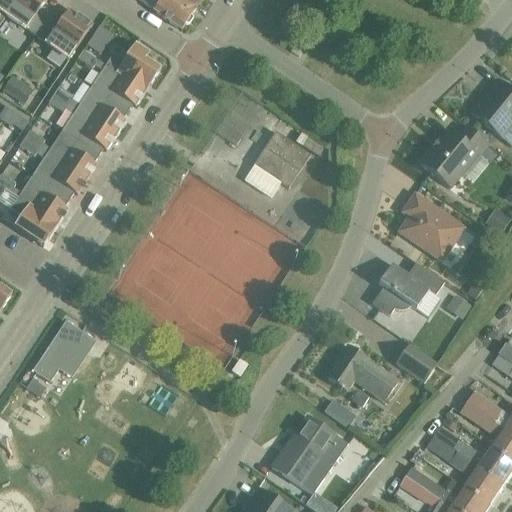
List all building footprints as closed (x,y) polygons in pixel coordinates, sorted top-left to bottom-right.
[(0,0),(0,26),(6,19),(18,0),(0,0)] [(25,32),(35,39),(51,16),(42,9),(47,0),(18,0),(6,19),(25,32)] [(196,8),(193,7),(184,0),(134,0),(143,6),(147,0),(160,0),(152,12),(180,32),(183,27),(187,28),(192,20),(190,17),(196,8)] [(68,13),(61,23),(51,16),(35,39),(68,62),(91,29),(68,13)] [(90,50),(106,56),(115,32),(99,26),(90,50)] [(105,68),(145,95),(160,72),(144,62),(149,55),(135,46),(123,64),(112,57),(105,68)] [(145,95),(105,68),(82,53),(77,61),(92,71),(94,68),(102,73),(90,90),(127,115),(132,108),(135,110),(145,95)] [(11,78),(5,95),(30,103),(35,85),(11,78)] [(470,117),(502,142),(511,150),(511,94),(498,83),(470,117)] [(127,115),(90,90),(79,108),(71,103),(73,100),(58,90),(53,98),(115,139),(126,124),(123,122),(127,115)] [(115,139),(53,98),(48,105),(63,115),(65,112),(73,117),(61,134),(98,159),(103,152),(105,154),(115,139)] [(488,148),(465,129),(456,139),(448,133),(419,167),(449,191),(448,189),(475,156),(479,160),(488,148)] [(252,165),(286,188),(308,155),(273,132),(252,165)] [(29,134),(24,142),(87,183),(97,168),(94,166),(98,159),(61,134),(50,152),(42,147),(44,144),(29,134)] [(43,161),(32,179),(69,203),(73,196),(76,198),(87,183),(24,142),(19,149),(34,159),(36,156),(43,161)] [(218,248),(245,203),(189,170),(154,229),(204,259),(212,245),(218,248)] [(64,210),(69,203),(32,179),(21,196),(13,191),(15,188),(0,177),(0,189),(5,192),(17,201),(57,227),(67,212),(64,210)] [(406,209),(413,214),(398,235),(441,264),(463,231),(414,197),(406,209)] [(13,230),(42,250),(57,227),(17,201),(10,212),(20,219),(13,230)] [(494,211),(484,225),(500,236),(510,222),(494,211)] [(144,299),(136,292),(145,282),(130,268),(111,288),(134,309),(144,299)] [(435,299),(443,286),(421,271),(413,283),(407,278),(391,268),(378,287),(383,291),(371,307),(389,319),(393,312),(396,314),(398,314),(400,314),(402,314),(405,314),(407,313),(409,311),(410,309),(415,313),(416,312),(428,320),(440,303),(435,299)] [(0,313),(11,297),(0,289),(0,313)] [(449,306),(465,317),(474,304),(458,293),(449,306)] [(82,336),(65,324),(32,374),(49,386),(82,336)] [(394,366),(423,387),(437,367),(408,346),(394,366)] [(325,379),(346,394),(354,383),(364,389),(362,391),(383,406),(398,384),(347,348),(325,379)] [(511,352),(506,349),(499,358),(511,367),(511,352)] [(511,367),(499,358),(492,369),(511,382),(511,367)] [(511,420),(475,396),(468,406),(511,435),(511,420)] [(333,399),(326,415),(353,426),(360,410),(333,399)] [(499,442),(493,451),(511,464),(511,435),(468,406),(461,416),(499,442)] [(312,499),(348,448),(307,419),(271,471),(300,491),(312,499)] [(442,431),(435,441),(458,457),(505,488),(511,477),(511,464),(493,451),(486,461),(477,454),(465,446),(442,431)] [(472,482),(466,491),(491,508),(505,488),(458,457),(435,441),(433,440),(426,450),(472,482)] [(413,471),(407,480),(454,511),(488,511),(491,508),(466,491),(460,499),(449,491),(446,494),(413,471)] [(435,511),(454,511),(407,480),(401,489),(424,505),(424,504),(435,511)] [(242,511),(288,511),(257,490),(242,511)]
